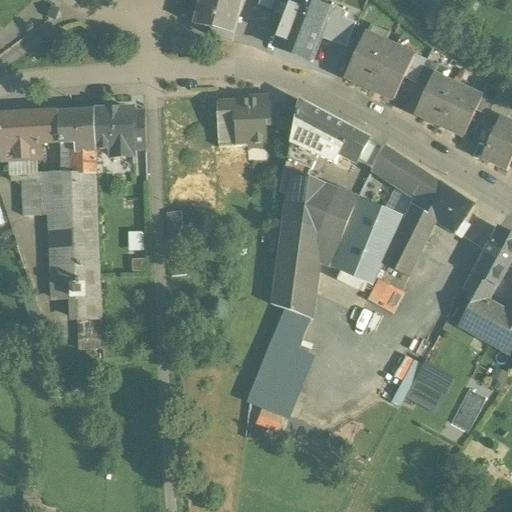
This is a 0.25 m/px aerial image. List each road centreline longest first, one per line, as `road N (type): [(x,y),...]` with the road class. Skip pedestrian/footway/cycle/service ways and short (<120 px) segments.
road 1 (residential): [(511,212),(279,77),(150,72)]
road 2 (residential): [(150,72),(0,87)]
